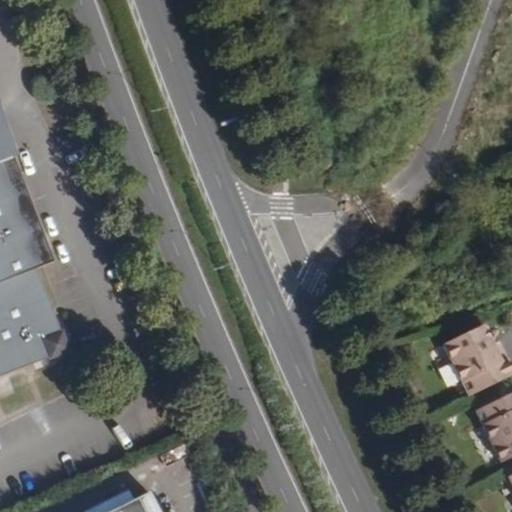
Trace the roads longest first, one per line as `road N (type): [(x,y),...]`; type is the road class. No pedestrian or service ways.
road 1 (secondary): [(358,511),(273,327),(143,0)]
road 2 (secondary): [(74,0),(210,351),(286,511)]
road 3 (residential): [(18,96),(142,397),(0,464)]
road 4 (unknown): [(80,511),(151,482),(181,511)]
